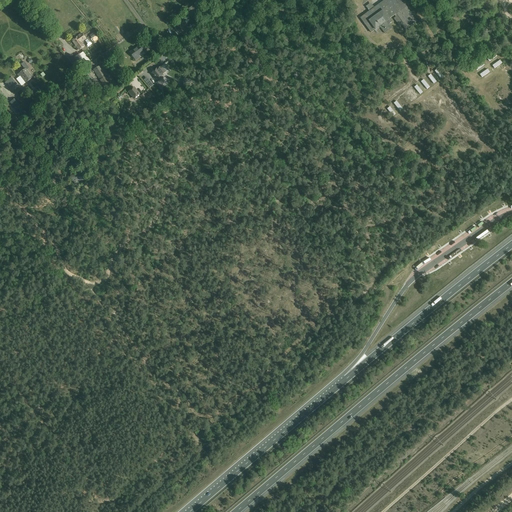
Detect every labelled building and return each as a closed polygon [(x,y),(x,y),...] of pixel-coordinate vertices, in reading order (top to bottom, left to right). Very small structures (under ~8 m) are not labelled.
[(171,17),(179,11),(171,0),(169,0),(162,5),(171,17)] [(202,0),(199,0),(195,4),(198,8),(205,3),(202,0)] [(406,30),(417,21),(401,0),(384,0),(374,8),(372,5),(368,9),(369,11),(360,18),(371,32),(375,30),(390,19),(397,14),(404,24),(402,25),(406,30)] [(206,3),(199,9),(201,11),(208,5),(206,3)] [(200,13),(194,5),(186,11),(192,18),(194,17),(198,22),(201,20),(197,15),(200,13)] [(81,33),(72,40),(79,50),(84,47),(81,42),(85,39),(81,33)] [(140,45),(130,52),(136,60),(152,49),(148,44),(142,48),(140,45)] [(79,56),(75,59),(81,67),(85,64),(79,56)] [(491,66),(494,70),(503,64),(500,60),(491,66)] [(21,65),(24,70),(18,75),(22,81),(23,80),(25,83),(32,78),(26,70),(29,68),(24,62),(21,65)] [(475,68),(477,71),(485,67),(483,63),(475,68)] [(99,66),(93,70),(106,91),(116,85),(109,74),(106,76),(99,66)] [(163,76),(157,69),(152,73),(158,80),(163,76)] [(479,75),(482,79),(490,73),(487,69),(479,75)] [(430,75),(427,77),(434,85),(437,83),(430,75)] [(19,87),(11,77),(4,83),(13,92),(18,88),(18,89),(19,87)] [(420,83),(427,91),(431,88),(423,80),(420,83)] [(417,86),(414,88),(420,97),(424,94),(417,86)] [(135,99),(140,95),(134,88),(129,92),(135,99)] [(407,93),(413,102),(416,99),(410,91),(407,93)] [(4,122),(12,131),(25,120),(24,119),(28,116),(23,110),(23,109),(14,98),(0,110),(0,113),(6,120),(4,122)] [(400,113),(403,110),(396,102),(393,104),(400,113)] [(133,117),(129,112),(123,116),(127,122),(133,117)] [(495,217),(508,211),(506,207),(493,212),(495,217)]
